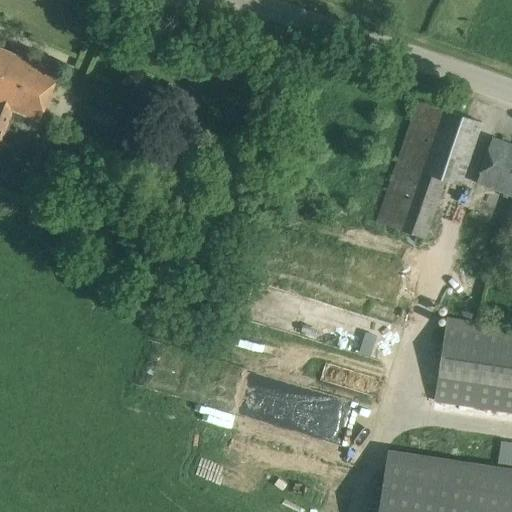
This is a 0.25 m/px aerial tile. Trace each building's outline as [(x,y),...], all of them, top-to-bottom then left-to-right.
[(59,73),(0,48),(0,146),(15,109),(41,120),(59,73)] [(482,122),(418,100),(377,222),(426,237),(445,179),(461,184),(482,122)] [(511,144),(492,137),(477,181),(504,191),(502,196),(507,198),(509,193),(511,193),(511,197),(491,254),(510,261),(511,254),(511,144)] [(473,311),(482,281),(449,270),(439,300),(473,311)] [(435,400),(511,411),(511,325),(447,316),(435,400)] [(378,511),(511,511),(511,442),(500,440),(495,469),(388,452),(378,511)]
